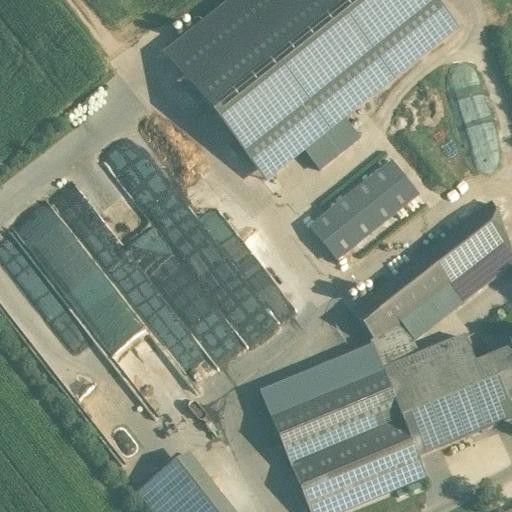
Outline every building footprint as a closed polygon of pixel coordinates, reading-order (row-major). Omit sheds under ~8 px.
[(428,0),(243,0),(168,59),(265,180),(302,151),(342,120),(453,31),(428,0)] [(143,94),(117,113),(132,133),(158,114),(143,94)] [(358,142),(342,120),(302,151),(320,173),(358,142)] [(166,180),(157,186),(127,144),(103,161),(114,177),(117,176),(155,229),(167,220),(186,207),(166,180)] [(38,187),(63,170),(51,153),(26,170),(38,187)] [(311,228),(339,265),(425,200),(397,163),(311,228)] [(126,205),(116,182),(90,193),(100,217),(126,205)] [(492,205),(352,315),(373,344),(380,353),(408,331),(511,251),(492,205)] [(408,331),(380,353),(373,344),(370,346),(400,419),(417,461),(418,461),(511,421),(511,414),(509,408),(510,408),(491,362),(477,368),(465,340),(419,359),(408,331)] [(511,346),(510,347),(511,350),(511,353),(491,362),(510,408),(511,406),(511,346)] [(382,375),(271,421),(290,465),(400,419),(382,375)] [(400,419),(290,465),(308,511),(349,511),(426,480),(418,461),(417,461),(400,419)] [(499,455),(486,461),(492,474),(505,468),(499,455)] [(229,511),(188,459),(141,495),(154,511),(229,511)]
